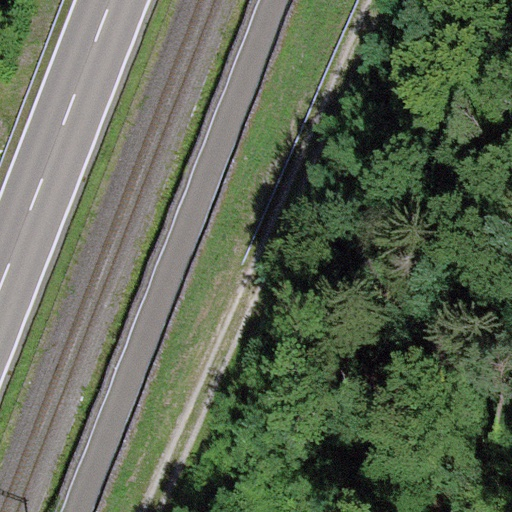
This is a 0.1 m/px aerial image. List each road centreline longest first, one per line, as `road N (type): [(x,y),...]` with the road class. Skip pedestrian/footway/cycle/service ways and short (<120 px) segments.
road 1 (track): [(141,511),(370,0)]
road 2 (primary): [(0,280),(108,0)]
